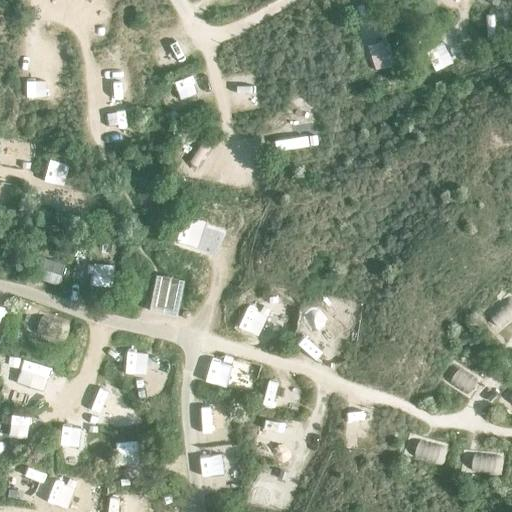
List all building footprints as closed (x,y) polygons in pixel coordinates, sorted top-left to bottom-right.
[(72,0),(69,7),(86,17),(95,0),(72,0)] [(509,17),(509,0),(489,0),(488,15),(509,17)] [(425,49),(437,69),(454,59),(442,39),(425,49)] [(103,67),(104,86),(126,85),(126,66),(103,67)] [(105,119),(126,119),(126,99),(104,99),(105,119)] [(285,149),(322,142),(320,132),(283,139),(285,149)] [(244,186),(245,163),(224,162),(223,185),(244,186)] [(65,208),(70,187),(50,182),(45,203),(65,208)] [(177,239),(219,250),(226,225),(184,214),(177,239)] [(40,278),(59,283),(65,261),(46,256),(40,278)] [(111,284),(112,263),(90,262),(89,283),(111,284)] [(182,284),(156,279),(150,307),(176,312),(182,284)] [(511,296),(510,294),(488,314),(499,327),(511,315),(511,296)] [(260,335),(269,313),(248,305),(240,327),(260,335)] [(133,350),(125,370),(144,378),(152,357),(133,350)] [(3,366),(17,371),(22,358),(8,352),(3,366)] [(19,381),(47,389),(54,366),(26,357),(19,381)] [(227,385),(232,362),(210,358),(205,380),(227,385)] [(272,403),(277,379),(268,377),(263,401),(272,403)] [(96,384),(90,408),(112,413),(117,389),(96,384)] [(219,427),(219,408),(202,408),(202,427),(219,427)] [(0,436),(0,437),(22,441),(26,416),(4,412),(0,436)] [(290,442),(296,426),(284,422),(279,438),(290,442)] [(79,444),(80,425),(61,424),(59,443),(79,444)] [(256,429),(255,450),(278,451),(278,430),(256,429)] [(121,464),(139,459),(134,437),(115,442),(121,464)] [(415,452),(443,462),(448,446),(420,437),(415,452)] [(231,446),(207,449),(209,468),(232,466),(231,446)] [(473,453),(472,470),(504,472),(505,455),(473,453)] [(8,484),(6,496),(34,499),(38,468),(20,465),(18,485),(8,484)] [(55,500),(74,504),(80,479),(60,475),(55,500)] [(248,507),(276,510),(279,484),(251,480),(248,507)] [(128,511),(129,494),(108,494),(108,511),(128,511)]
